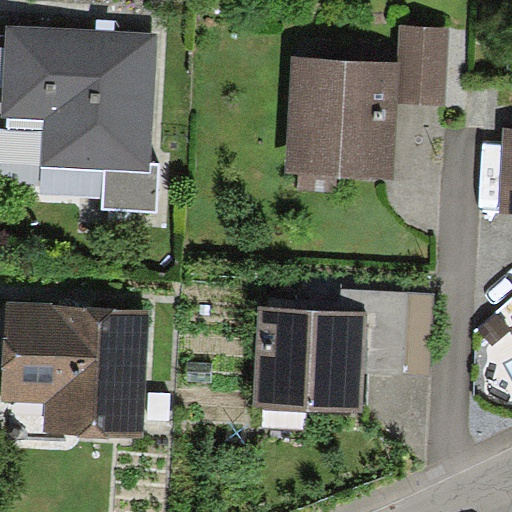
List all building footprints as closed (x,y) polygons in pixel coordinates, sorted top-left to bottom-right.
[(429,97),(436,27),(404,24),(398,94),(429,97)] [(0,126),(41,129),(39,166),(141,171),(148,37),(1,29),(0,47),(0,126)] [(386,59),(291,55),(286,159),(382,164),(386,59)] [(511,130),(503,130),(499,211),(511,211),(511,130)] [(337,307),(253,303),(248,392),(348,397),(350,358),(419,361),(423,293),(338,288),(337,307)] [(128,417),(130,306),(5,304),(4,391),(44,392),(44,416),(128,417)]
